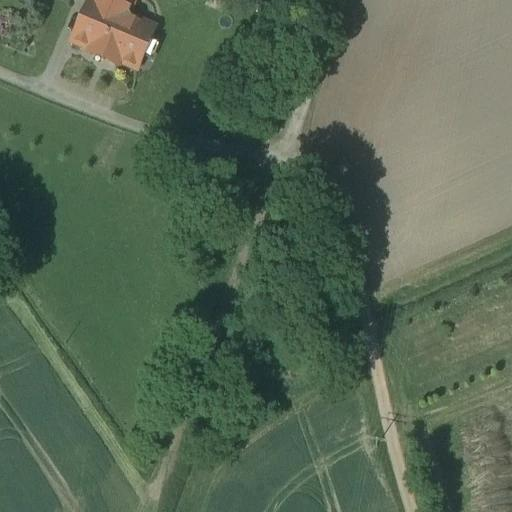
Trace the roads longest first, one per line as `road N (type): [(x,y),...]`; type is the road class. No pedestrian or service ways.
road 1 (track): [(284,155),(335,214),(418,511)]
road 2 (track): [(284,155),(132,119),(0,66)]
road 3 (track): [(339,0),(284,155)]
